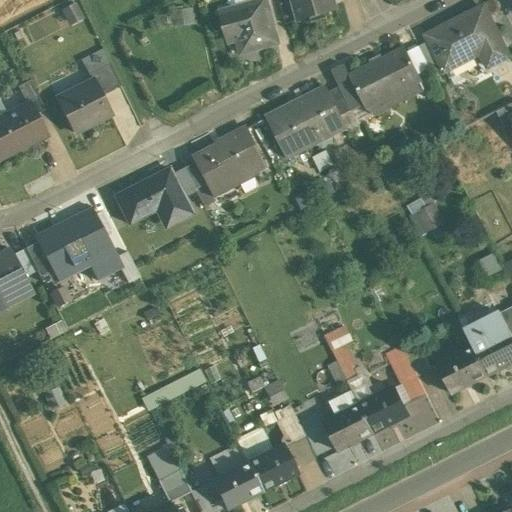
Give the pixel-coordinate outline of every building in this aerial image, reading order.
[(61,8),(69,24),(85,16),(77,0),(61,8)] [(292,0),(299,22),(310,19),(312,24),(327,20),(325,15),(337,11),(334,0),(292,0)] [(266,2),(221,13),(227,34),(237,31),(244,54),(279,44),(266,2)] [(484,9),(429,37),(447,74),(480,57),(502,45),(484,9)] [(510,62),(502,45),(480,57),(488,74),(510,62)] [(419,48),(408,53),(420,76),(430,70),(419,48)] [(350,76),(353,82),(365,106),(368,111),(424,84),(420,76),(408,53),(405,49),(350,76)] [(120,87),(102,50),(80,61),(90,82),(92,81),(100,97),(120,87)] [(344,66),(332,72),(340,89),(353,82),(350,76),(344,66)] [(90,82),(56,99),(74,135),(109,117),(100,97),(92,81),(90,82)] [(43,111),(29,82),(17,88),(26,105),(27,105),(33,116),(43,111)] [(353,82),(340,89),(352,112),(365,106),(353,82)] [(327,88),(271,117),(293,160),(349,132),(342,117),(330,94),(327,88)] [(340,89),(330,94),(342,117),(352,112),(340,89)] [(0,118),(0,160),(16,152),(21,153),(25,151),(26,147),(44,138),(33,116),(27,105),(26,105),(0,118)] [(511,106),(497,114),(506,131),(511,127),(511,106)] [(248,129),(190,158),(193,164),(204,185),(209,194),(266,164),(248,129)] [(204,185),(193,164),(182,170),(193,191),(204,185)] [(193,191),(182,170),(170,176),(182,199),(194,193),(193,191)] [(167,171),(114,198),(127,225),(164,207),(173,224),(190,215),(170,176),(167,171)] [(421,234),(446,224),(434,193),(409,203),(421,234)] [(89,209),(33,238),(38,248),(53,277),(84,261),(95,281),(119,268),(89,209)] [(38,248),(26,254),(35,273),(40,283),(53,277),(38,248)] [(13,255),(25,278),(35,273),(26,254),(23,249),(13,255)] [(13,255),(10,250),(0,255),(0,311),(34,294),(25,278),(13,255)] [(511,309),(501,315),(511,335),(511,309)] [(473,313),(460,320),(466,332),(479,326),(473,313)] [(466,332),(466,333),(474,349),(489,378),(511,365),(511,335),(501,315),(479,326),(466,332)] [(466,333),(464,330),(453,336),(463,355),(474,349),(466,333)] [(463,355),(439,367),(453,396),(489,378),(474,349),(463,355)] [(422,351),(408,358),(418,379),(432,372),(422,351)] [(348,382),(350,385),(361,379),(350,356),(338,363),(348,382)] [(408,358),(393,366),(413,405),(428,398),(418,379),(408,358)] [(348,382),(338,363),(329,367),(339,387),(348,382)] [(360,407),(372,401),(361,379),(350,385),(353,393),(360,407)] [(396,389),(372,401),(360,407),(375,435),(410,417),(396,389)] [(353,393),(330,404),(337,418),(360,407),(353,393)] [(337,418),(325,425),(339,453),(375,435),(360,407),(337,418)] [(278,421),(289,444),(304,436),(293,414),(278,421)] [(246,454),(270,443),(262,426),(238,438),(246,454)] [(289,444),(283,447),(295,471),(316,460),(304,436),(289,444)] [(282,446),(247,464),(261,492),(297,474),(295,471),(283,447),(282,446)] [(239,448),(216,459),(224,475),(211,482),(213,485),(224,509),(225,510),(261,492),(247,464),(239,448)] [(178,470),(157,481),(169,504),(189,493),(178,470)] [(213,485),(191,496),(199,511),(217,511),(224,509),(213,485)]
